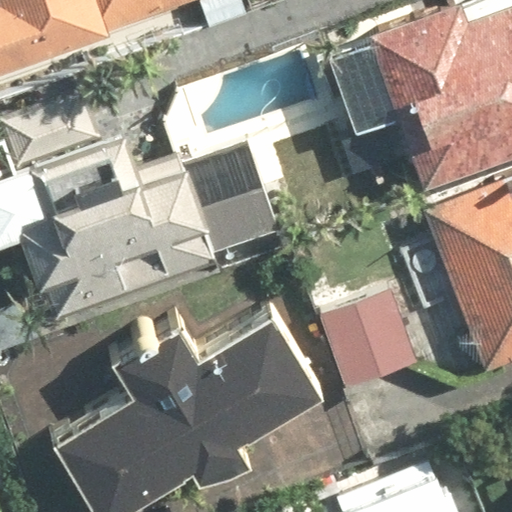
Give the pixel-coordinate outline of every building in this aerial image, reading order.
[(0,0),(0,54),(162,0),(0,0)] [(511,0),(492,0),(453,14),(448,0),(423,0),(300,43),(348,180),(394,164),(402,186),(511,148),(511,0)] [(121,177),(105,129),(0,164),(0,242),(3,241),(29,316),(290,227),(258,131),(121,177)] [(511,168),(417,206),(479,364),(511,350),(511,168)] [(387,280),(311,307),(339,387),(415,360),(387,280)] [(304,391),(253,310),(182,355),(162,323),(99,363),(116,390),(36,440),(81,511),(109,511),(175,471),(189,494),(238,463),(225,442),(304,391)] [(476,511),(449,447),(333,495),(338,507),(325,511),(476,511)] [(511,511),(511,463),(477,479),(491,511),(511,511)]
